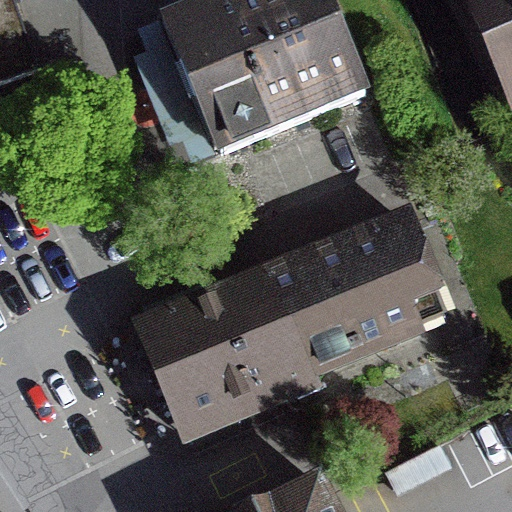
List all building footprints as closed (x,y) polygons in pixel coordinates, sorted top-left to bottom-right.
[(0,0),(0,86),(35,75),(9,0),(0,0)] [(190,91),(217,157),(360,99),(319,0),(223,0),(163,25),(190,91)] [(511,0),(466,0),(511,107),(511,0)] [(442,322),(403,227),(141,334),(160,381),(180,428),(287,384),(295,402),(318,393),(310,375),(323,370),(442,322)] [(437,451),(390,477),(402,499),(449,473),(437,451)] [(327,511),(315,487),(265,511),(327,511)]
